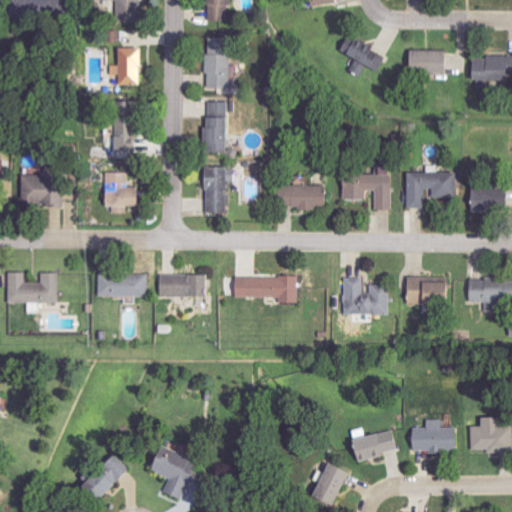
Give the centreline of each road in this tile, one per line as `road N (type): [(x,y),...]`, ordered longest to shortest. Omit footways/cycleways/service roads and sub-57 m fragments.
road 1 (residential): [(0,241),(511,243)]
road 2 (residential): [(173,241),(175,0)]
road 3 (residential): [(372,0),(377,12),(406,21),(511,21)]
road 4 (residential): [(383,489),(511,485)]
